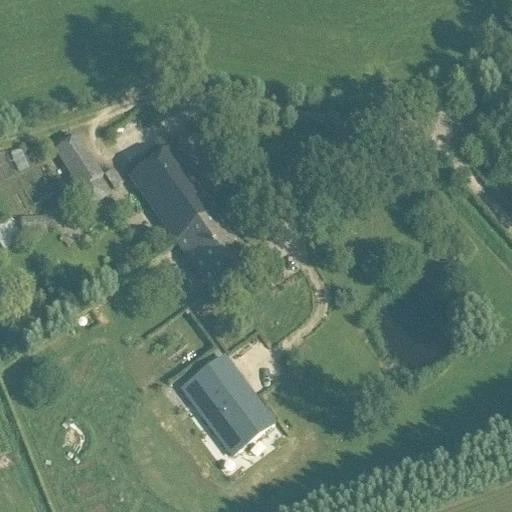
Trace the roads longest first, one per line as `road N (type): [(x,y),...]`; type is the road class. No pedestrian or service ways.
road 1 (unclassified): [(287,228),(511,51)]
road 2 (track): [(511,230),(413,131)]
